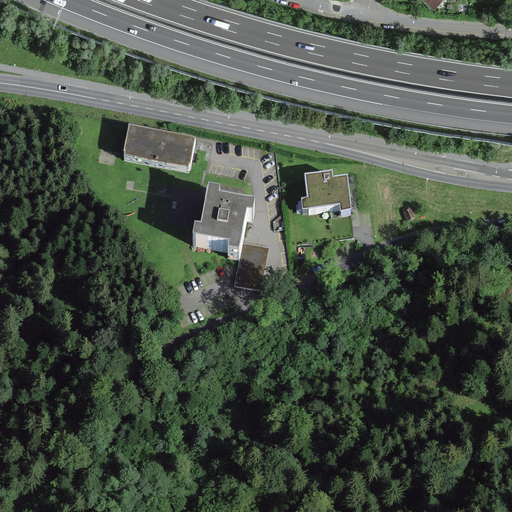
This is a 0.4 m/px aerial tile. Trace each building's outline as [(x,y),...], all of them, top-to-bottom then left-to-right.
[(161,139),(127,133),(122,162),(188,175),(194,145),(161,139)] [(335,180),(334,173),(302,178),(306,208),(340,203),(341,210),(354,208),(349,178),(335,180)] [(228,263),(238,265),(241,248),(242,244),(245,225),(252,227),(254,215),(216,209),(217,203),(207,201),(200,241),(193,240),(191,251),(229,257),(228,263)] [(405,210),(405,213),(408,221),(415,218),(412,210),(410,209),(405,210)] [(268,252),(241,248),(238,265),(234,290),(261,294),(268,252)]
